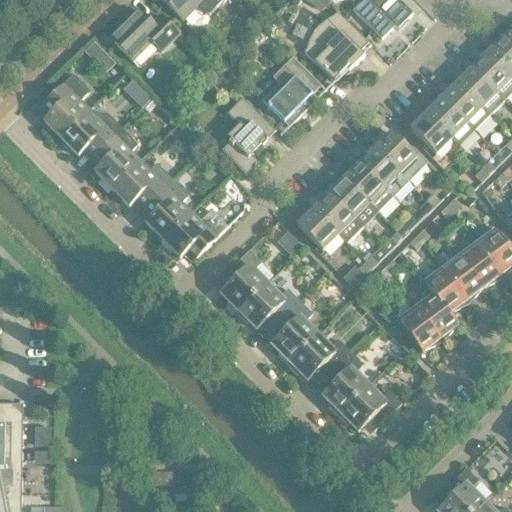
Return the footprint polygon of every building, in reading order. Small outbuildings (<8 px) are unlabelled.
[(208,18),(226,0),(158,0),(183,24),(196,10),(208,18)] [(365,0),(352,13),(381,43),(395,29),(398,32),(413,17),(397,2),(398,0),(365,0)] [(110,42),(132,64),(151,45),(161,55),(179,37),(161,19),(152,28),(139,14),(110,42)] [(308,46),(306,54),(304,56),(334,86),(352,68),(354,70),(364,60),(360,55),(368,47),(337,16),(334,19),(327,23),(321,28),(316,33),(311,40),(308,46)] [(511,31),(503,41),(511,50),(511,31)] [(511,50),(503,41),(487,56),(511,80),(511,50)] [(84,55),(95,66),(105,56),(94,45),(84,55)] [(505,104),(511,96),(511,80),(487,56),(472,71),(498,97),(505,104)] [(304,73),(292,61),(273,81),(279,87),(262,104),(289,131),(312,108),(307,103),(312,98),(296,82),(304,73)] [(489,119),(505,104),(498,97),(472,71),(457,86),(482,112),(489,119)] [(61,142),(93,109),(89,114),(80,105),(90,95),(73,78),(43,108),(51,117),(43,125),(61,142)] [(143,92),(134,83),(123,94),(132,103),(143,92)] [(474,134),(489,119),(482,112),(457,86),(442,102),(467,127),(474,134)] [(231,150),(224,157),(246,179),(258,166),(251,159),(275,135),(242,102),(227,117),(239,129),(227,141),(230,145),(228,147),(231,150)] [(459,150),(474,134),(467,127),(442,102),(426,117),(452,143),(459,150)] [(94,160),(122,133),(105,116),(103,119),(93,109),(61,142),(78,160),(86,152),(94,160)] [(458,150),(459,150),(452,143),(426,117),(410,133),(436,159),(451,143),(458,150)] [(112,193),(140,165),(131,156),(138,149),(122,133),(94,160),(102,168),(94,176),(112,193)] [(400,178),(408,186),(427,167),(404,144),(401,147),(390,136),(374,152),(400,178)] [(393,201),(408,186),(400,178),(374,152),(359,167),(393,201)] [(145,211),(172,183),(156,167),(149,174),(140,165),(112,193),(129,211),(137,203),(145,211)] [(481,173),(488,180),(495,173),(488,166),(481,173)] [(378,217),(393,201),(359,167),(344,182),(378,217)] [(501,179),(507,185),(511,180),(511,176),(507,172),(501,179)] [(481,187),(488,180),(481,173),(474,180),(481,187)] [(501,192),(507,185),(501,179),(494,185),(501,192)] [(328,198),(354,223),(362,232),(378,217),(344,182),(328,198)] [(162,244),(191,216),(181,207),(189,200),(172,183),(145,211),(153,219),(145,227),(162,244)] [(313,213),(338,238),(347,247),(362,232),(354,223),(328,198),(313,213)] [(433,198),(426,205),(433,212),(440,205),(433,198)] [(453,203),(447,210),(453,216),(460,210),(453,203)] [(426,219),(433,212),(426,205),(419,212),(426,219)] [(447,223),(453,216),(447,210),(440,216),(447,223)] [(412,220),(419,226),(426,219),(419,212),(412,220)] [(322,255),(338,238),(313,213),(297,229),(322,255)] [(188,254),(196,262),(228,231),(211,214),(200,225),(191,216),(162,244),(180,262),(188,254)] [(511,237),(511,217),(502,225),(511,237)] [(412,220),(402,229),(409,236),(419,226),(412,220)] [(396,236),(402,242),(409,236),(402,229),(396,236)] [(475,245),(500,279),(511,270),(511,248),(501,234),(497,237),(493,232),(475,245)] [(423,234),(416,240),(423,247),(429,240),(423,234)] [(291,241),(288,238),(287,236),(277,246),(281,251),(291,241)] [(396,249),(402,242),(396,236),(389,242),(396,249)] [(416,254),(423,247),(416,240),(409,247),(416,254)] [(389,242),(381,251),(387,258),(396,249),(389,242)] [(458,258),(483,292),(500,279),(475,245),(458,258)] [(381,251),(372,260),(378,266),(387,258),(381,251)] [(236,318),(267,288),(254,275),(261,267),(249,254),(221,282),(229,290),(220,298),(228,306),(226,308),(236,318)] [(466,305),(483,292),(458,258),(440,271),(466,305)] [(365,266),(372,273),(378,266),(372,260),(365,266)] [(392,264),(385,271),(392,278),(398,271),(392,264)] [(353,292),(365,280),(372,273),(365,266),(358,273),(355,270),(343,282),(353,292)] [(385,285),(392,278),(385,271),(378,278),(385,285)] [(448,318),(449,317),(466,305),(440,271),(422,285),(431,297),(432,296),(448,318)] [(272,333),(300,305),(288,293),(280,301),(267,288),(236,318),(246,328),(248,326),(256,334),(264,325),(272,333)] [(458,329),(449,317),(448,318),(432,296),(431,297),(415,309),(440,343),(458,329)] [(287,369),(317,339),(304,326),(312,318),(300,305),(272,333),(280,341),(271,349),(279,357),(277,359),(287,369)] [(421,356),(440,343),(415,309),(397,323),(421,356)] [(317,339),(287,369),(297,379),(299,377),(307,385),(315,376),(323,384),(351,356),(338,344),(330,352),(317,339)] [(328,410),(337,420),(368,390),(355,377),(363,369),(351,356),(323,384),(331,392),(322,400),(330,408),(328,410)] [(368,390),(337,420),(347,430),(350,428),(357,436),(366,427),(374,435),(401,407),(389,395),(381,403),(368,390)] [(0,511),(21,511),(23,408),(0,407),(0,511)] [(476,511),(483,505),(470,492),(478,484),(466,472),(438,500),(446,507),(441,511),(476,511)] [(147,476),(147,488),(172,488),(172,476),(147,476)]
